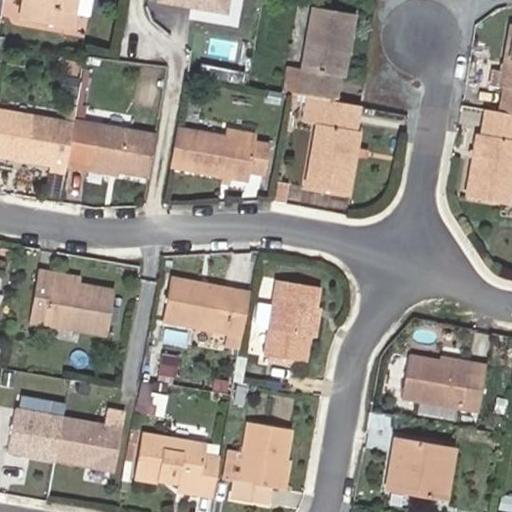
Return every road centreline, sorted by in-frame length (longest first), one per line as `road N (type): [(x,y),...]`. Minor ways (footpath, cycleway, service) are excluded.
road 1 (residential): [(402,256),(254,226),(143,233),(0,216)]
road 2 (residential): [(402,256),(360,340),(323,511)]
road 3 (residential): [(402,256),(418,210),(437,85),(424,28)]
